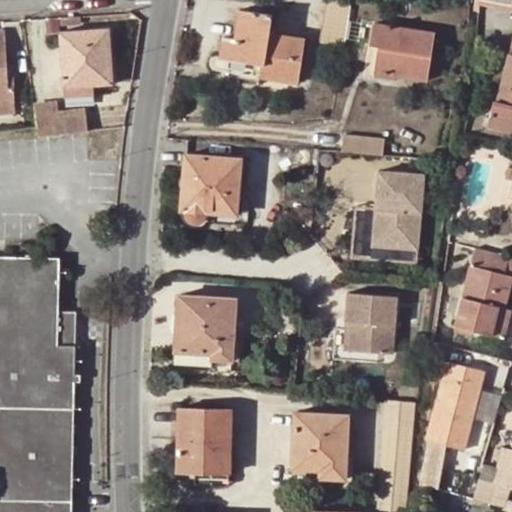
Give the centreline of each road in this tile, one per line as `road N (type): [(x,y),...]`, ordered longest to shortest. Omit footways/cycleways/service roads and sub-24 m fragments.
road 1 (unclassified): [(163,0),(131,255),(128,511)]
road 2 (unknown): [(131,255),(316,269)]
